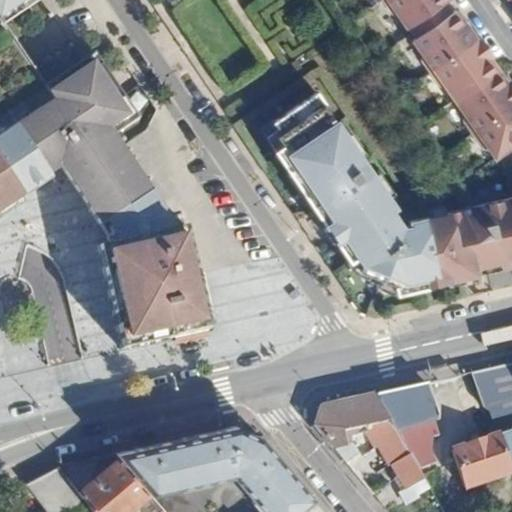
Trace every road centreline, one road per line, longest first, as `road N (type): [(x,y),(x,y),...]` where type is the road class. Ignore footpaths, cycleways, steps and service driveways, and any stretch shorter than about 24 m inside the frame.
road 1 (residential): [(343,363),(333,323),(114,0)]
road 2 (primary): [(82,422),(273,379)]
road 3 (primary): [(343,363),(511,325)]
road 4 (residential): [(273,379),(284,416),(364,511)]
